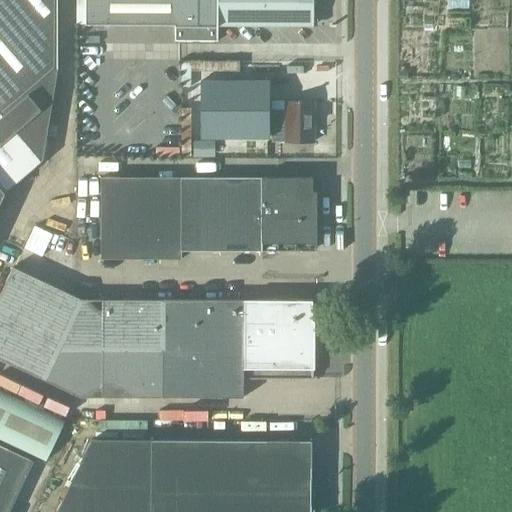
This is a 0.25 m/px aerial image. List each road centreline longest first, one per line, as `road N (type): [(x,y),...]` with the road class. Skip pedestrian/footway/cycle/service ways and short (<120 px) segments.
road 1 (secondary): [(372,511),(376,0)]
road 2 (unknown): [(373,416),(87,418),(0,379)]
